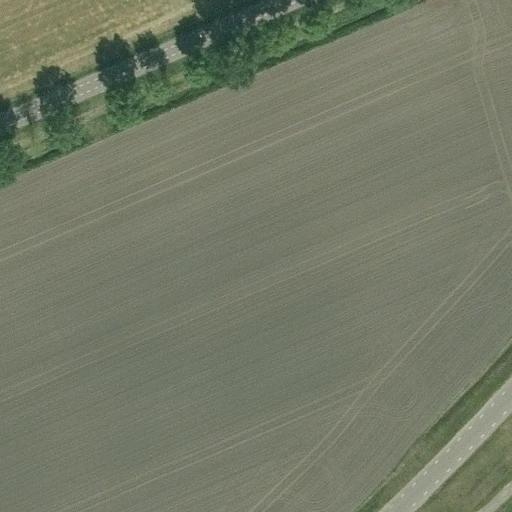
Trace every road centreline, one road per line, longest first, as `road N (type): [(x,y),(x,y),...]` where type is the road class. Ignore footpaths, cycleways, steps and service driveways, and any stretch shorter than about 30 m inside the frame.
road 1 (unclassified): [(0,122),(281,0)]
road 2 (tertiary): [(511,399),(402,511)]
